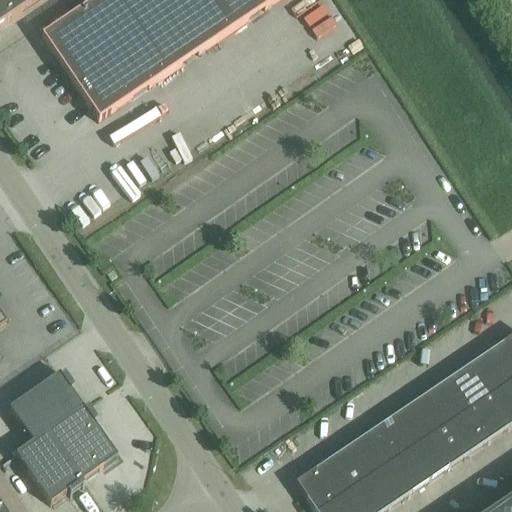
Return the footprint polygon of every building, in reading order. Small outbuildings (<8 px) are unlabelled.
[(0,0),(0,29),(43,0),(0,0)] [(98,125),(283,0),(101,0),(41,41),(98,125)] [(240,93),(227,103),(245,125),(257,114),(240,93)] [(117,279),(112,272),(106,277),(111,283),(117,279)] [(369,482),(388,511),(389,511),(511,429),(511,341),(328,465),(349,496),(369,482)] [(71,499),(70,497),(80,490),(81,492),(83,490),(81,486),(116,461),(93,428),(97,425),(95,423),(93,425),(86,414),(88,413),(86,411),(83,414),(69,395),(73,392),(72,390),(70,391),(63,381),(64,380),(63,378),(59,380),(58,378),(8,413),(32,446),(14,459),(49,508),(66,496),(69,500),(71,499)] [(324,511),(349,496),(328,465),(295,488),(310,511),(324,511)] [(388,511),(369,482),(349,496),(324,511),(388,511)] [(95,490),(75,506),(80,511),(90,511),(104,500),(95,490)]
